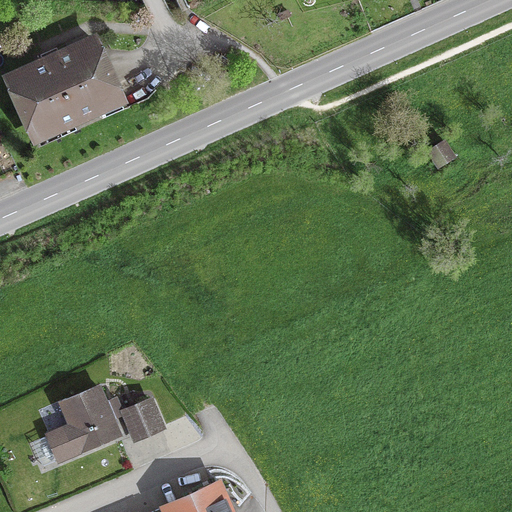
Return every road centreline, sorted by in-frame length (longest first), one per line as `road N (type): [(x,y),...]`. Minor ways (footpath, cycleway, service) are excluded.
road 1 (primary): [(0,219),(493,0)]
road 2 (residential): [(60,511),(225,442)]
